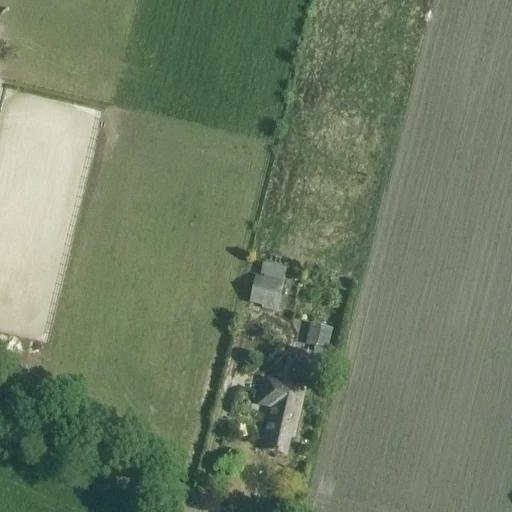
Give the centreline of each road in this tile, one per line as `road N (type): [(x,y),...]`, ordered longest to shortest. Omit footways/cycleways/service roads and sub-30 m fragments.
road 1 (unclassified): [(0,421),(185,511)]
road 2 (track): [(196,511),(236,359)]
